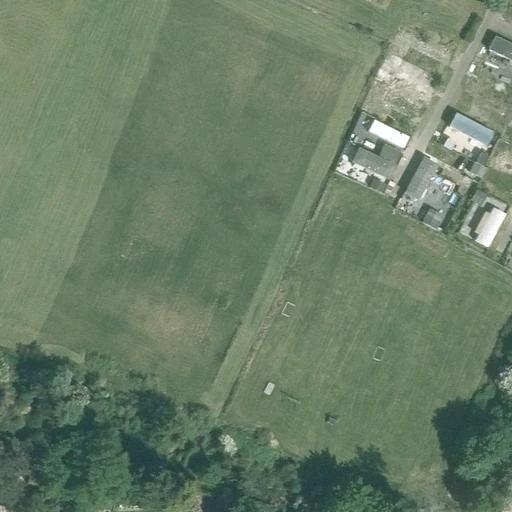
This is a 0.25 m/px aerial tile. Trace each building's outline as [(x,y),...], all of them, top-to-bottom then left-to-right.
[(398,45),(394,53),(401,56),(405,48),(398,45)] [(379,68),(375,76),(383,79),(386,72),(379,68)] [(395,73),(390,83),(420,98),(425,88),(395,73)] [(445,125),(482,144),(489,130),(453,111),(445,125)] [(401,147),(407,135),(372,117),(366,129),(401,147)] [(496,140),(490,151),(500,156),(505,144),(496,140)] [(466,170),(471,158),(433,144),(428,156),(466,170)] [(382,145),(376,156),(393,164),(399,153),(382,145)] [(479,153),(473,163),(481,168),(487,157),(479,153)] [(402,196),(421,202),(434,160),(416,154),(402,196)] [(472,163),(467,173),(479,179),(484,169),(481,168),(473,163),(472,163)] [(511,175),(487,167),(482,179),(511,189),(511,175)] [(371,179),(367,188),(380,194),(384,185),(371,179)] [(474,190),(469,201),(479,206),(485,196),(474,190)] [(487,245),(500,213),(483,206),(470,239),(487,245)] [(427,209),(419,223),(434,231),(441,217),(427,209)] [(29,469),(25,484),(36,487),(40,472),(29,469)] [(106,511),(107,511),(113,489),(101,486),(95,509),(106,511)] [(126,488),(115,490),(116,501),(127,500),(126,489),(126,488)] [(127,500),(127,508),(146,507),(145,488),(126,489),(127,500)] [(76,507),(79,495),(69,493),(66,504),(76,507)] [(215,496),(212,510),(220,511),(226,511),(230,498),(220,496),(220,497),(215,496)]
